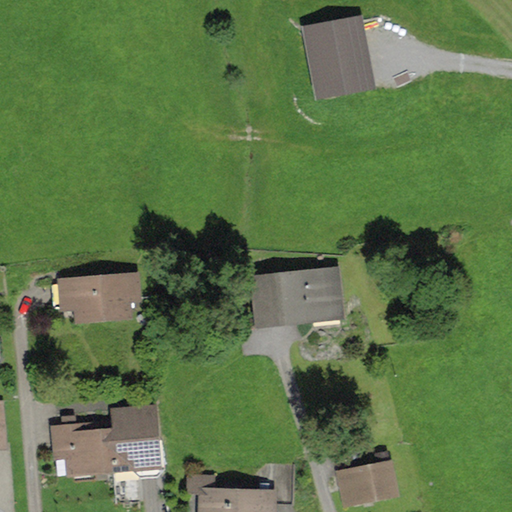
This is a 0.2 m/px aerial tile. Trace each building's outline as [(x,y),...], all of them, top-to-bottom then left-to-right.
[(358,19),(305,29),(318,95),(371,85),(358,19)] [(251,283),(259,332),(344,318),(336,269),(251,283)] [(142,277),(60,281),(61,316),(75,315),(76,328),(135,325),(134,307),(143,306),(142,277)] [(157,412),(56,420),(60,478),(162,470),(157,412)] [(395,466),(338,473),(342,505),(399,498),(395,466)] [(277,511),(278,491),(204,488),(203,511),(277,511)]
